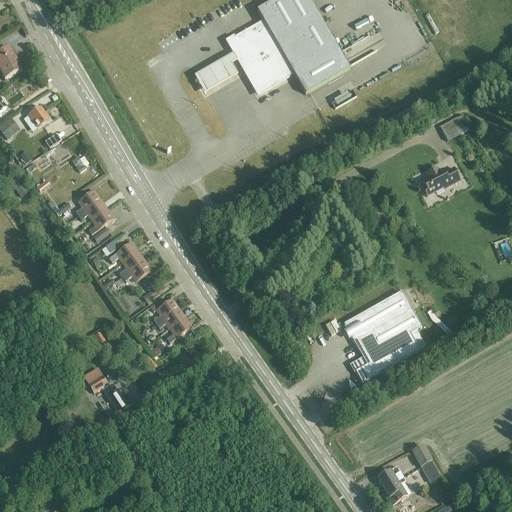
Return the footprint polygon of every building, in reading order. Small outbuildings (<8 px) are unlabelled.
[(293,76),(305,96),(350,71),(308,0),(277,0),(257,12),(263,23),(230,42),(229,45),(235,56),(239,62),(257,93),(260,94),(293,76)] [(0,73),(4,82),(22,72),(9,49),(0,54),(0,73)] [(235,56),(193,80),(202,98),(236,79),(230,68),(239,62),(235,56)] [(32,124),(37,131),(49,122),(39,109),(27,117),(28,118),(23,122),(27,127),(32,124)] [(0,128),(0,133),(5,140),(18,131),(10,120),(0,128)] [(53,142),(65,133),(58,123),(45,132),(53,142)] [(459,124),(451,127),(454,133),(461,129),(459,124)] [(22,161),(26,167),(36,160),(33,154),(22,161)] [(72,158),(75,163),(82,159),(79,154),(72,158)] [(25,171),(28,176),(37,170),(34,165),(25,171)] [(442,171),(438,173),(436,170),(426,175),(427,178),(421,182),(425,189),(422,190),(427,198),(435,194),(434,191),(442,187),(444,191),(460,182),(453,170),(444,175),(442,171)] [(23,191),(29,188),(21,174),(15,178),(23,191)] [(40,194),(61,178),(59,175),(55,178),(54,177),(44,184),(43,183),(36,189),(40,194)] [(199,178),(195,180),(199,188),(203,185),(199,178)] [(78,218),(101,202),(94,192),(78,204),(82,210),(75,214),(78,218)] [(91,223),(107,211),(101,202),(78,218),(81,222),(87,218),(91,223)] [(51,203),(48,205),(51,210),(52,210),(55,214),(58,218),(71,209),(68,204),(58,212),(51,203)] [(107,211),(91,223),(95,228),(88,233),(91,237),(114,221),(107,211)] [(93,239),(96,244),(109,235),(106,230),(93,239)] [(105,249),(110,256),(120,249),(115,241),(105,249)] [(122,266),(138,254),(131,244),(108,261),(112,265),(118,260),(122,266)] [(122,279),(145,263),(138,254),(122,266),(126,271),(119,275),(122,279)] [(91,260),(97,270),(101,267),(95,258),(91,260)] [(145,263),(122,279),(125,284),(132,279),(136,284),(152,273),(145,263)] [(105,292),(115,285),(111,280),(101,287),(105,292)] [(115,285),(105,292),(114,285),(117,289),(123,285),(120,281),(115,285)] [(143,299),(147,305),(159,296),(156,290),(143,299)] [(355,373),(362,385),(420,353),(410,336),(421,329),(401,294),(344,326),(367,367),(355,373)] [(155,325),(177,309),(172,301),(166,305),(163,300),(150,309),(153,314),(156,312),(160,318),(153,323),(155,325)] [(169,331),(185,319),(177,309),(155,325),(159,331),(165,326),(169,331)] [(329,318),(335,330),(345,324),(339,313),(329,318)] [(185,319),(169,331),(173,336),(166,341),(169,346),(192,329),(185,319)] [(156,340),(153,336),(146,342),(148,345),(156,340)] [(157,350),(152,353),(156,358),(161,355),(157,350)] [(112,387),(108,390),(107,388),(108,387),(101,376),(87,386),(94,396),(101,391),(108,400),(107,401),(118,417),(131,408),(120,392),(117,394),(112,387)] [(412,456),(420,471),(430,465),(422,451),(412,456)] [(399,486),(399,487),(404,485),(396,472),(391,475),(390,473),(377,481),(385,494),(386,495),(399,486)] [(407,499),(399,487),(399,486),(386,495),(385,494),(382,496),(390,509),(407,499)] [(437,498),(441,507),(452,501),(448,493),(437,498)]
